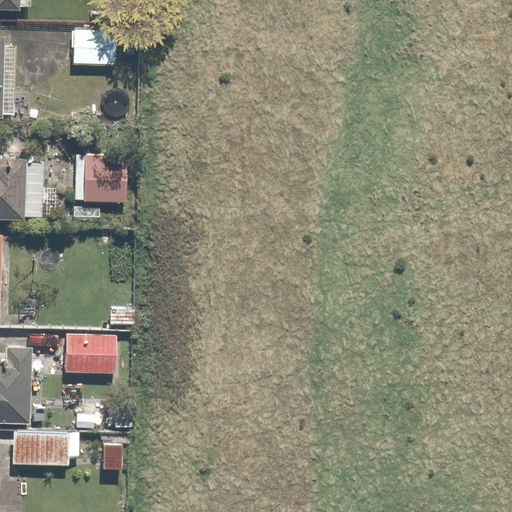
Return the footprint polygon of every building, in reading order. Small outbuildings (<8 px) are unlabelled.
[(20,0),(0,0),(0,8),(20,9),(20,0)] [(120,22),(63,19),(62,58),(119,60),(120,22)] [(68,195),(123,198),(126,135),(72,132),(68,195)] [(0,215),(25,218),(26,157),(0,154),(0,215)] [(102,301),(101,318),(128,319),(129,302),(102,301)] [(56,328),(55,366),(114,369),(115,330),(56,328)] [(0,421),(31,422),(35,348),(6,344),(6,357),(0,356),(0,421)] [(120,468),(119,440),(95,441),(95,468),(120,468)]
